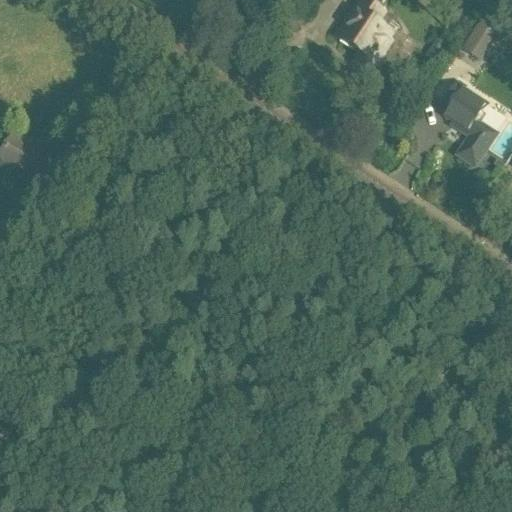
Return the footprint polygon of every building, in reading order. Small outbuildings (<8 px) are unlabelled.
[(357,64),(370,73),(390,44),(388,42),(390,38),(385,35),(392,24),(381,17),(386,10),(382,8),(387,0),(365,0),(362,5),(349,25),(352,27),(341,44),(361,57),(357,64)] [(462,51),(480,64),(494,44),(476,31),(462,51)] [(464,94),(465,92),(467,90),(458,85),(455,89),(443,106),(452,112),(446,120),(454,125),(452,128),(470,140),(458,159),(475,170),(496,137),(477,125),(487,109),(464,94)] [(0,158),(0,165),(38,190),(56,163),(15,136),(0,158)] [(26,212),(39,222),(54,199),(41,190),(26,212)]
